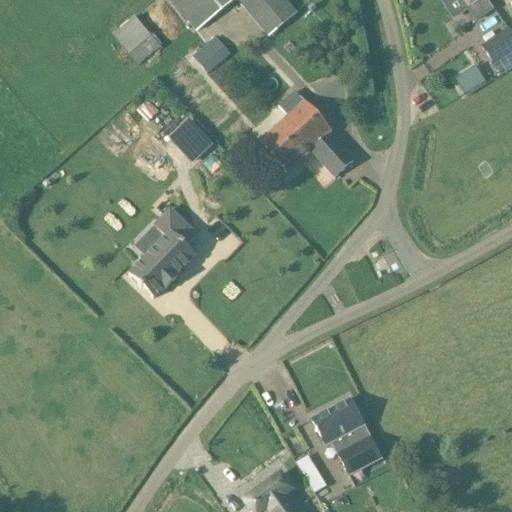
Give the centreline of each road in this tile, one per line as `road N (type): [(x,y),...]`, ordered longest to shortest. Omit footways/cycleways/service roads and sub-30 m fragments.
road 1 (unclassified): [(380,218),(402,152),(404,88),(381,0)]
road 2 (unclassified): [(134,511),(231,383),(267,357)]
road 3 (unclassified): [(267,357),(428,277)]
road 4 (unclassified): [(380,218),(316,287),(267,357)]
